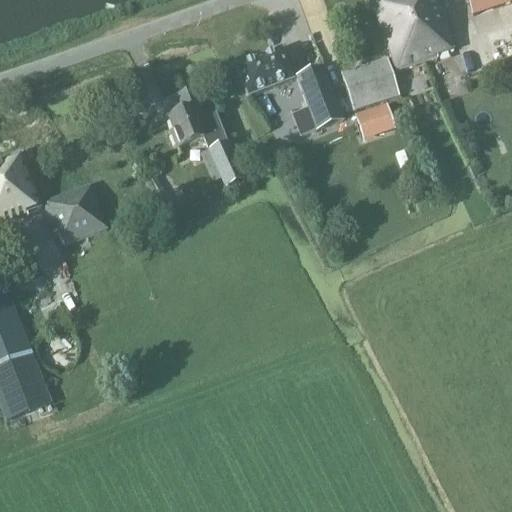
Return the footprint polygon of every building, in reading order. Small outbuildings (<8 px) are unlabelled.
[(434,59),(454,52),(436,0),(384,0),(371,5),(394,76),(425,65),(435,62),(434,59)] [(511,4),(511,0),(466,0),(472,18),(511,4)] [(144,54),(151,74),(161,71),(154,51),(144,54)] [(293,83),(281,52),(236,69),(248,100),(293,83)] [(386,62),(340,77),(353,115),(399,100),(386,62)] [(323,72),(297,82),(319,138),(345,128),(323,72)] [(173,135),(171,136),(178,153),(204,143),(225,193),(244,185),(228,147),(226,148),(215,119),(206,123),(195,93),(177,99),(183,115),(168,120),(173,135)] [(366,130),(386,123),(382,109),(361,115),(366,130)] [(26,218),(41,212),(22,157),(0,164),(0,231),(28,222),(26,218)] [(419,172),(411,175),(415,183),(422,180),(419,172)] [(63,249),(108,233),(92,189),(43,206),(53,237),(58,234),(63,249)] [(52,407),(11,300),(0,304),(0,411),(5,425),(52,407)] [(80,351),(80,350),(79,342),(77,338),(74,335),(67,330),(59,328),(54,328),(49,330),(43,334),(38,341),(37,345),(36,349),(38,357),(42,364),(48,369),(52,370),(56,371),(64,370),(68,369),(73,366),(78,359),(79,355),(80,351)]
